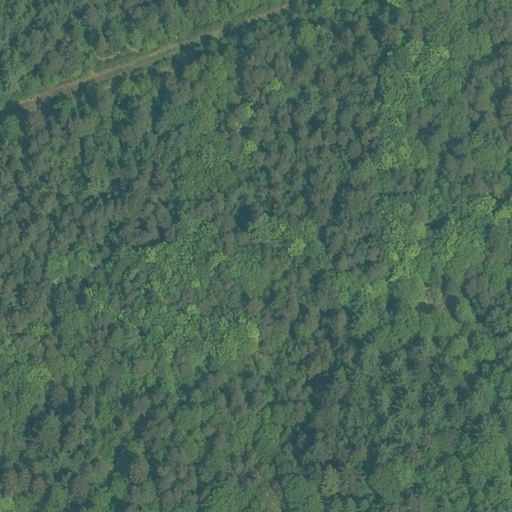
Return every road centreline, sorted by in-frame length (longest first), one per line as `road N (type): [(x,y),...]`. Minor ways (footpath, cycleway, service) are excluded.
road 1 (track): [(375,6),(169,74)]
road 2 (track): [(169,74),(0,126)]
road 3 (track): [(392,497),(511,475)]
